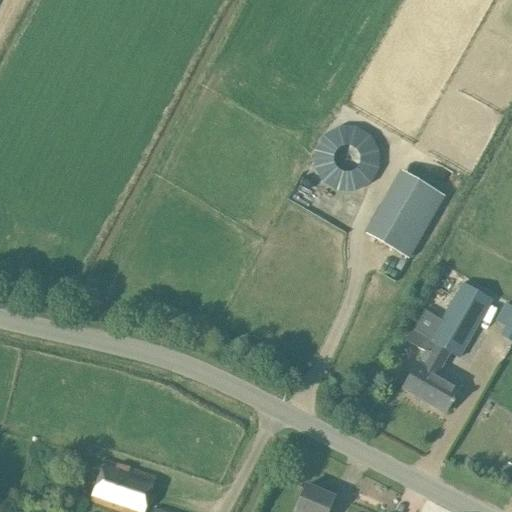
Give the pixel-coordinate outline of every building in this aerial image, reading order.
[(307,171),(359,199),(388,145),(335,118),(307,171)] [(367,236),(407,259),(441,198),(401,175),(367,236)] [(423,352),(402,389),(446,414),(461,388),(437,374),(448,354),(457,359),(490,300),(461,284),(453,299),(432,287),(402,340),(423,352)] [(511,304),(505,301),(495,319),(506,326),(500,336),(511,342),(511,304)] [(89,501),(121,511),(144,511),(156,479),(104,460),(89,501)] [(295,511),(327,511),(333,499),(306,487),(295,511)]
